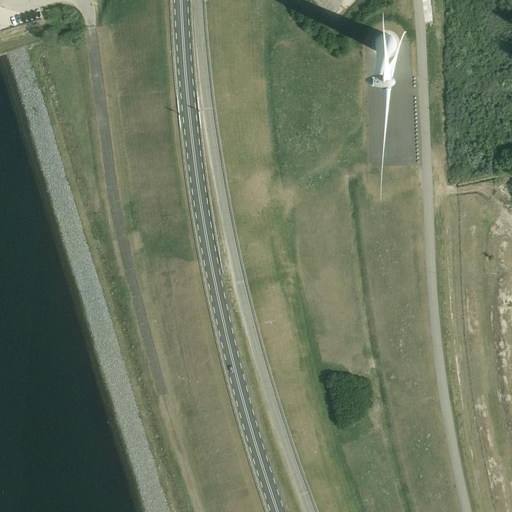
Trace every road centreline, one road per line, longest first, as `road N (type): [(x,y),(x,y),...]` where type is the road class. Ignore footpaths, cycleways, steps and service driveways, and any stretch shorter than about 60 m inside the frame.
road 1 (unclassified): [(310,511),(242,294),(197,0)]
road 2 (primary): [(277,511),(214,279),(181,0)]
